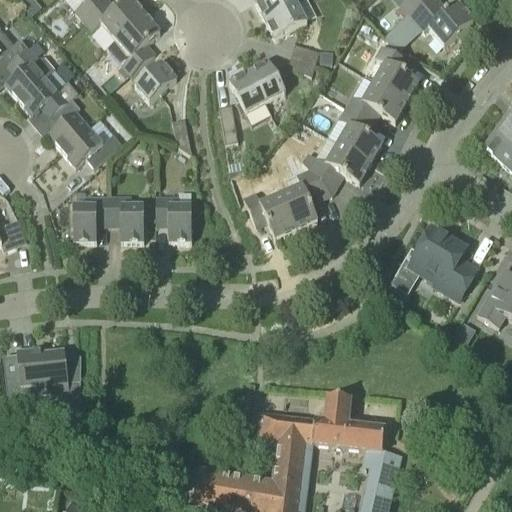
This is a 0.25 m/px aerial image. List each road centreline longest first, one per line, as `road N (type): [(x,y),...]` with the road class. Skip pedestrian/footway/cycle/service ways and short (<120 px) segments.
road 1 (residential): [(433,162),(393,223),(346,265),(297,287),(231,297),(60,295),(0,309)]
road 2 (residential): [(511,63),(470,105),(433,162)]
